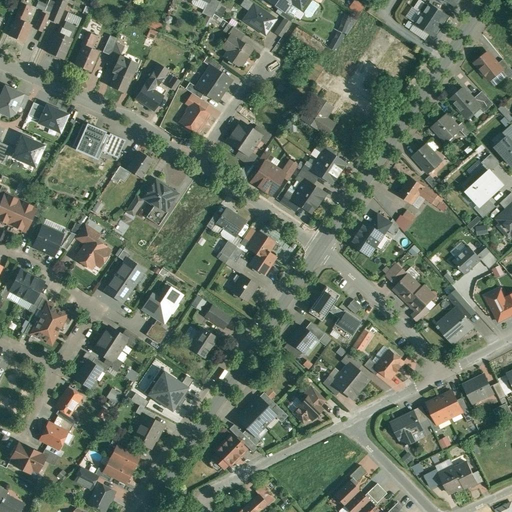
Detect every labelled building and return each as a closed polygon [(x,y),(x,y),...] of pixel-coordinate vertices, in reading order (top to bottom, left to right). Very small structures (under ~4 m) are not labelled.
[(36,0),(33,7),(46,12),(50,3),(40,0),(36,0)] [(61,0),(58,0),(50,20),(58,23),(67,2),(61,0)] [(211,0),(208,7),(205,6),(202,13),(212,18),(220,1),(216,0),(211,0)] [(248,0),(244,7),(250,11),(254,4),(248,0)] [(268,0),(285,11),(291,0),(294,0),(302,5),(305,0),(268,0)] [(355,0),(353,0),(348,8),(358,15),(365,6),(355,0)] [(22,3),(16,18),(17,19),(14,24),(11,30),(12,30),(9,36),(24,42),(32,25),(24,22),(31,7),(22,3)] [(449,16),(429,3),(428,4),(425,4),(420,12),(442,26),(449,16)] [(276,19),(254,4),(250,11),(244,19),(265,34),(276,19)] [(42,12),(35,29),(42,32),(50,15),(42,12)] [(442,26),(420,12),(415,19),(416,22),(415,23),(435,36),(442,26)] [(337,31),(328,47),(336,52),(344,35),(343,35),(352,15),(344,14),(337,31)] [(156,30),(159,24),(146,18),(143,24),(156,30)] [(291,23),(285,18),(275,33),(281,37),(291,23)] [(66,22),(62,30),(59,29),(58,32),(54,31),(48,44),(51,46),(48,52),(63,59),(78,25),(76,25),(66,22)] [(245,34),(233,26),(228,33),(230,35),(231,34),(241,40),(245,34)] [(148,29),(145,36),(152,39),(155,32),(148,29)] [(88,31),(82,44),(84,45),(84,44),(89,47),(95,34),(88,31)] [(241,40),(231,34),(230,35),(226,42),(231,45),(224,56),(240,66),(252,48),(241,40)] [(116,42),(111,40),(106,51),(111,54),(116,42)] [(116,43),(107,63),(115,67),(119,58),(121,55),(125,46),(116,43)] [(89,47),(84,44),(84,45),(75,63),(91,70),(94,64),(96,60),(99,51),(89,47)] [(489,52),(475,63),(480,68),(479,71),(483,75),(485,75),(490,81),(503,70),(498,64),(489,52)] [(131,60),(121,55),(119,58),(115,67),(113,72),(116,73),(110,86),(125,93),(133,75),(133,74),(136,67),(129,64),(131,60)] [(223,65),(208,55),(204,61),(210,66),(210,65),(219,71),(223,65)] [(511,69),(503,59),(498,64),(503,70),(509,78),(511,75),(511,69)] [(312,61),(303,76),(313,81),(321,67),(312,61)] [(219,71),(210,65),(210,66),(203,76),(224,90),(232,80),(219,71)] [(164,78),(154,70),(148,79),(156,84),(158,86),(164,78)] [(224,90),(203,76),(196,87),(204,93),(217,101),(224,90)] [(174,77),(168,86),(174,90),(180,81),(174,77)] [(148,79),(145,84),(135,98),(154,110),(163,96),(153,89),(156,84),(148,79)] [(196,87),(190,82),(185,88),(193,94),(200,98),(204,93),(196,87)] [(0,95),(0,110),(9,115),(15,112),(18,105),(23,94),(4,86),(0,95)] [(473,99),(463,88),(450,99),(467,118),(478,108),(482,105),(477,100),(475,97),(473,99)] [(494,103),(484,93),(477,100),(482,105),(478,108),(483,113),(494,103)] [(28,96),(23,94),(18,105),(23,107),(28,96)] [(200,98),(193,94),(188,101),(191,103),(192,102),(204,110),(208,103),(200,98)] [(332,107),(318,97),(307,114),(310,116),(306,122),(325,135),(334,123),(325,117),(332,107)] [(191,103),(186,111),(187,113),(184,118),(185,120),(190,124),(188,127),(196,132),(201,125),(208,114),(209,114),(209,113),(204,110),(192,102),(191,103)] [(38,121),(43,109),(32,105),(27,117),(38,121)] [(38,121),(35,127),(58,136),(66,117),(44,107),(43,109),(38,121)] [(447,114),(433,127),(447,143),(461,130),(458,126),(447,114)] [(253,130),(241,121),(234,131),(255,146),(262,136),(262,135),(253,130)] [(472,132),(463,122),(458,126),(461,130),(466,137),(472,132)] [(108,136),(81,124),(71,148),(98,160),(101,153),(108,136)] [(272,135),(257,125),(253,130),(262,135),(262,136),(268,140),(272,135)] [(511,125),(502,134),(506,138),(507,137),(511,141),(511,125)] [(255,146),(234,131),(227,141),(240,149),(248,155),(249,155),(255,146)] [(124,142),(108,136),(101,153),(117,159),(124,142)] [(506,138),(495,147),(511,165),(511,141),(507,137),(506,138)] [(19,138),(13,151),(10,158),(9,161),(33,172),(43,149),(19,138)] [(336,150),(321,140),(318,145),(324,150),(324,149),(333,155),(336,150)] [(412,155),(428,173),(441,161),(426,143),(412,155)] [(13,151),(0,144),(0,163),(4,165),(8,157),(10,158),(13,151)] [(248,155),(240,149),(236,155),(251,165),(255,159),(249,155),(248,155)] [(333,155),(324,149),(324,150),(318,159),(339,173),(345,163),(333,155)] [(265,151),(255,166),(260,169),(265,160),(266,161),(270,154),(265,151)] [(139,152),(135,157),(133,155),(130,160),(131,161),(127,167),(141,176),(152,160),(139,152)] [(491,154),(482,162),(484,164),(491,171),(500,163),(491,154)] [(339,173),(318,159),(311,169),(320,175),(332,183),(339,173)] [(266,161),(265,160),(260,169),(251,181),(261,188),(275,167),(266,161)] [(293,161),(285,173),(285,174),(283,177),(288,181),(297,167),(293,161)] [(484,164),(461,185),(479,204),(480,205),(489,198),(503,184),(491,171),(484,164)] [(311,169),(305,165),(301,170),(316,180),(320,175),(311,169)] [(120,166),(111,179),(117,183),(126,170),(120,166)] [(238,167),(231,177),(240,183),(246,173),(238,167)] [(275,167),(261,188),(271,195),(283,177),(285,174),(285,173),(275,167)] [(316,180),(301,170),(298,175),(304,179),(313,185),(316,180)] [(430,175),(425,179),(433,188),(437,184),(430,175)] [(424,186),(410,176),(397,194),(411,204),(419,193),(431,202),(437,194),(424,185),(424,186)] [(313,185),(304,179),(297,189),(319,203),(325,193),(313,185)] [(168,189),(156,181),(157,180),(156,180),(145,197),(158,206),(151,215),(150,214),(149,215),(150,217),(150,218),(159,224),(167,211),(166,210),(177,194),(169,188),(168,189)] [(319,203),(297,189),(291,199),(300,205),(312,213),(319,203)] [(501,202),(507,209),(511,203),(511,191),(511,192),(501,202)] [(5,194),(2,201),(0,204),(0,219),(26,231),(33,215),(36,207),(5,194)] [(291,199),(285,194),(280,201),(295,211),(300,205),(291,199)] [(442,198),(437,194),(431,202),(436,205),(442,198)] [(137,195),(128,210),(133,214),(143,199),(137,195)] [(489,198),(480,205),(479,204),(474,207),(484,218),(496,206),(489,198)] [(38,202),(36,207),(33,215),(39,217),(44,205),(38,202)] [(511,203),(507,209),(496,218),(511,235),(511,203)] [(246,221),(226,208),(221,215),(216,222),(216,223),(223,227),(223,228),(224,228),(236,236),(246,221)] [(415,216),(407,210),(402,216),(411,222),(415,216)] [(216,212),(207,225),(212,229),(216,223),(216,222),(221,215),(216,212)] [(390,221),(379,213),(370,227),(379,233),(379,234),(381,235),(390,221)] [(363,223),(350,243),(368,255),(381,235),(379,234),(379,233),(370,227),(363,223)] [(99,234),(84,224),(77,235),(75,237),(85,244),(90,247),(95,240),(99,234)] [(63,234),(43,225),(33,246),(54,256),(58,246),(63,234)] [(0,229),(0,242),(6,244),(10,234),(0,229)] [(77,235),(65,229),(63,234),(58,246),(67,249),(75,237),(77,235)] [(275,242),(259,231),(248,248),(257,254),(250,264),(264,274),(276,257),(268,252),(275,242)] [(95,240),(90,247),(85,244),(76,258),(80,261),(80,263),(84,265),(86,265),(91,268),(95,263),(100,266),(110,251),(106,247),(95,240)] [(237,245),(230,241),(222,253),(229,257),(237,245)] [(237,245),(229,257),(235,261),(238,256),(239,256),(243,250),(237,245)] [(452,261),(464,274),(481,260),(477,255),(469,246),(452,261)] [(486,247),(477,255),(489,268),(498,260),(486,247)] [(126,256),(105,289),(124,301),(145,269),(126,256)] [(239,256),(238,256),(235,261),(244,267),(247,262),(250,264),(239,256)] [(244,267),(235,261),(231,267),(242,275),(242,274),(240,273),(244,267)] [(397,264),(386,275),(398,286),(408,274),(397,264)] [(500,265),(492,269),(496,278),(504,274),(500,265)] [(32,276),(21,270),(14,282),(10,290),(11,291),(22,296),(32,276)] [(257,284),(242,274),(242,275),(231,291),(246,301),(257,284)] [(423,288),(408,274),(398,286),(395,289),(409,303),(423,288)] [(44,282),(32,276),(22,296),(33,302),(33,303),(38,295),(44,282)] [(9,279),(1,295),(6,298),(11,291),(10,290),(14,282),(9,279)] [(326,285),(308,311),(321,319),(328,309),(332,303),(338,294),(326,285)] [(150,298),(141,311),(156,321),(162,325),(182,297),(166,286),(155,302),(150,298)] [(423,288),(409,303),(417,310),(419,312),(431,300),(435,296),(424,286),(423,288)] [(501,300),(494,286),(486,291),(488,294),(488,295),(493,304),(486,308),(494,324),(508,316),(504,306),(501,301),(501,300)] [(476,311),(455,289),(447,296),(461,311),(467,318),(476,311)] [(38,295),(33,303),(33,302),(29,310),(34,313),(37,308),(43,297),(38,295)] [(189,305),(199,310),(203,301),(193,296),(189,305)] [(50,301),(43,297),(37,308),(44,311),(48,304),(50,301)] [(362,306),(354,298),(350,303),(358,310),(362,306)] [(431,300),(419,312),(417,310),(413,315),(418,321),(430,311),(436,304),(431,300)] [(343,309),(332,303),(328,309),(338,316),(343,309)] [(48,304),(44,311),(36,326),(32,333),(33,333),(52,343),(63,322),(67,314),(48,304)] [(230,317),(213,306),(206,316),(223,328),(230,317)] [(344,308),(343,309),(338,316),(334,322),(335,323),(350,333),(351,334),(361,320),(344,308)] [(74,314),(68,311),(67,314),(63,322),(68,325),(74,314)] [(461,311),(448,322),(445,319),(438,325),(435,321),(434,321),(438,325),(437,326),(439,328),(440,328),(453,343),(473,325),(467,318),(461,311)] [(156,321),(145,336),(158,346),(167,333),(160,328),(162,325),(156,321)] [(325,333),(311,322),(305,329),(315,337),(319,340),(325,333)] [(30,323),(24,333),(31,337),(33,333),(32,333),(36,326),(30,323)] [(350,333),(335,323),(332,327),(347,337),(350,333)] [(201,328),(196,324),(190,334),(195,337),(201,328)] [(305,329),(302,325),(297,330),(293,335),(293,336),(289,341),(303,352),(315,337),(305,329)] [(122,335),(109,326),(102,338),(120,350),(127,339),(128,339),(122,335)] [(217,338),(201,328),(195,337),(189,346),(204,356),(213,344),(214,344),(216,340),(215,340),(217,338)] [(359,353),(371,335),(361,329),(350,347),(359,353)] [(138,338),(126,330),(122,335),(128,339),(127,339),(134,344),(138,338)] [(120,350),(102,338),(94,349),(107,358),(113,361),(120,350),(127,355),(127,354),(120,350)] [(377,365),(376,367),(380,370),(390,378),(403,362),(390,350),(377,365)] [(362,363),(348,352),(343,358),(349,363),(349,362),(357,369),(362,363)] [(104,363),(95,357),(92,362),(102,369),(101,370),(106,374),(110,367),(104,363)] [(405,363),(414,368),(417,362),(408,357),(405,363)] [(120,365),(113,361),(107,358),(104,363),(110,367),(116,371),(120,365)] [(377,365),(369,358),(363,364),(376,375),(380,370),(376,367),(377,365)] [(88,360),(81,372),(79,370),(75,377),(90,387),(101,370),(102,369),(92,362),(88,360)] [(357,369),(349,362),(349,363),(341,373),(361,389),(369,379),(357,369)] [(123,377),(131,382),(136,373),(128,368),(123,377)] [(188,387),(168,373),(167,374),(170,376),(160,390),(157,389),(152,397),(172,411),(188,387)] [(361,389),(341,373),(333,382),(333,383),(341,389),(353,399),(361,389)] [(485,375),(464,385),(473,402),(494,392),(485,375)] [(333,382),(327,377),(323,383),(336,395),(341,389),(333,383),(333,382)] [(500,382),(493,385),(500,399),(507,396),(500,382)] [(68,388),(56,406),(59,409),(69,415),(70,415),(81,397),(68,388)] [(103,397),(113,403),(118,394),(109,388),(103,397)] [(325,400),(312,388),(306,394),(319,406),(325,400)] [(453,391),(447,394),(446,394),(443,395),(440,397),(450,417),(462,412),(463,411),(457,400),(453,391)] [(277,405),(264,392),(259,397),(272,410),(277,405)] [(149,402),(136,393),(131,400),(140,405),(145,408),(149,402)] [(319,406),(306,394),(300,400),(302,402),(299,406),(300,407),(294,413),(303,422),(309,416),(312,419),(322,409),(319,406)] [(259,397),(248,408),(265,425),(275,414),(276,413),(272,410),(259,397)] [(437,398),(434,400),(428,403),(432,412),(438,424),(438,423),(450,417),(440,397),(437,398)] [(471,413),(463,397),(457,400),(463,411),(462,412),(465,416),(471,413)] [(145,408),(140,405),(136,412),(143,416),(144,414),(153,419),(155,414),(145,408)] [(282,410),(277,405),(272,410),(276,413),(275,414),(277,415),(282,410)] [(422,406),(414,410),(415,411),(421,422),(428,418),(427,415),(422,406)] [(511,412),(509,407),(496,413),(500,420),(511,414),(511,412)] [(265,425),(248,408),(237,418),(247,428),(254,435),(255,435),(265,425)] [(69,415),(59,409),(56,414),(58,415),(73,425),(77,419),(70,415),(69,415)] [(100,411),(88,428),(94,431),(105,414),(100,411)] [(415,411),(392,423),(400,440),(401,440),(405,447),(407,446),(407,447),(409,445),(413,443),(409,436),(424,428),(421,422),(415,411)] [(432,412),(427,415),(428,418),(435,431),(441,428),(438,423),(438,424),(432,412)] [(153,419),(144,414),(143,416),(139,424),(140,425),(133,438),(151,448),(157,435),(158,436),(164,425),(153,419)] [(73,425),(58,415),(53,424),(68,432),(69,433),(73,425)] [(53,424),(49,422),(40,439),(48,444),(59,449),(68,432),(53,424)] [(243,433),(234,424),(229,429),(238,437),(239,437),(243,433)] [(254,435),(247,428),(243,433),(249,439),(256,445),(261,440),(255,435),(254,435)] [(249,439),(243,433),(239,437),(243,442),(245,444),(249,439)] [(232,434),(216,451),(218,453),(213,457),(214,459),(212,461),(215,465),(220,469),(222,467),(223,468),(228,463),(230,465),(246,448),(242,444),(243,442),(239,437),(238,437),(237,439),(232,434)] [(129,443),(115,436),(111,443),(117,446),(117,445),(125,450),(129,443)] [(441,448),(449,444),(445,436),(437,440),(441,448)] [(256,445),(249,439),(245,444),(253,453),(258,448),(256,445)] [(42,454),(19,442),(11,458),(17,461),(15,465),(30,473),(32,469),(38,471),(43,460),(46,456),(42,454)] [(59,449),(48,444),(46,449),(56,454),(59,449)] [(125,450),(117,445),(117,446),(105,470),(104,471),(112,475),(126,482),(139,457),(125,450)] [(46,449),(45,449),(42,454),(46,456),(43,460),(54,466),(59,456),(56,454),(46,449)] [(468,462),(455,468),(465,488),(471,485),(472,486),(478,483),(479,483),(474,473),(468,462)] [(409,467),(413,474),(421,470),(417,463),(409,467)] [(360,466),(350,476),(352,478),(353,477),(357,482),(366,472),(360,466)] [(440,472),(439,473),(444,482),(449,493),(458,489),(459,491),(465,488),(455,468),(454,466),(440,472)] [(105,470),(98,467),(95,474),(98,476),(109,482),(112,475),(104,471),(105,470)] [(95,474),(82,468),(77,476),(93,484),(98,476),(95,474)] [(438,468),(432,471),(438,485),(444,482),(439,473),(440,472),(438,468)] [(485,481),(479,470),(474,473),(479,483),(478,483),(479,484),(485,481)] [(352,478),(341,489),(338,490),(338,492),(335,495),(345,505),(360,491),(354,484),(357,482),(353,477),(352,478)] [(114,491),(98,483),(88,503),(104,511),(114,491)] [(377,483),(367,493),(372,498),(382,488),(377,483)] [(382,488),(372,498),(377,503),(387,493),(382,488)] [(360,491),(345,505),(351,511),(357,511),(372,498),(367,493),(365,495),(360,491)] [(6,494),(0,504),(0,510),(3,511),(18,511),(23,504),(6,494)] [(259,494),(243,509),(242,509),(238,511),(258,511),(267,504),(259,494)] [(372,498),(357,511),(377,511),(379,510),(374,505),(377,503),(372,498)] [(398,502),(388,511),(387,511),(397,511),(403,507),(398,502)] [(511,503),(497,510),(497,511),(509,511),(511,511),(511,503)]
